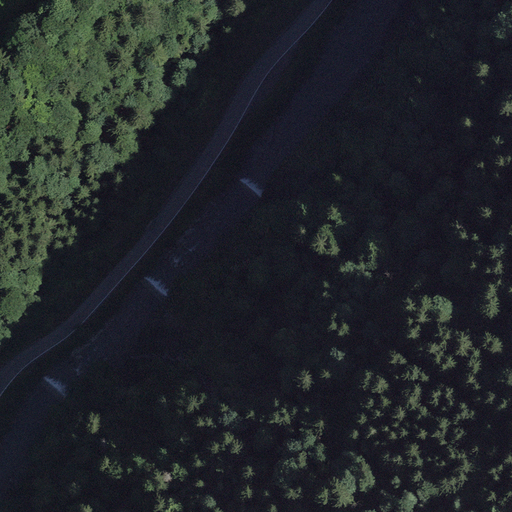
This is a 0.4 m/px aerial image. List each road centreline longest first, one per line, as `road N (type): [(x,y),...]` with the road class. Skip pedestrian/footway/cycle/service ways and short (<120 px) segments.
road 1 (track): [(511,68),(462,214),(402,288),(360,322),(314,511)]
road 2 (tertiary): [(312,0),(133,243),(0,370)]
